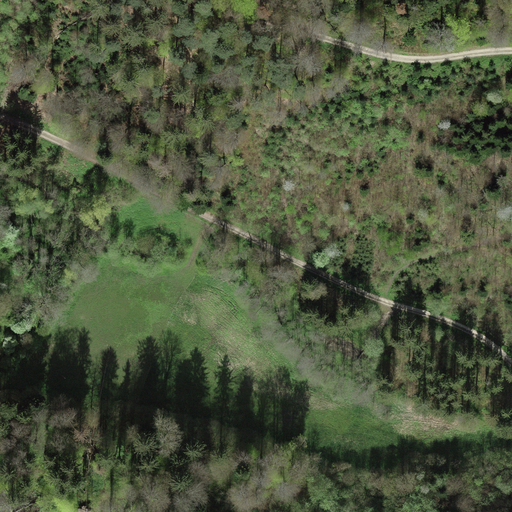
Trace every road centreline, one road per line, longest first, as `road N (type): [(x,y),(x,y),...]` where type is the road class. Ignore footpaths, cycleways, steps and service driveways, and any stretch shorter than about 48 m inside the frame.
road 1 (track): [(0,120),(382,300)]
road 2 (track): [(216,0),(341,45),(408,58),(511,48)]
road 3 (track): [(382,300),(456,324),(511,363)]
